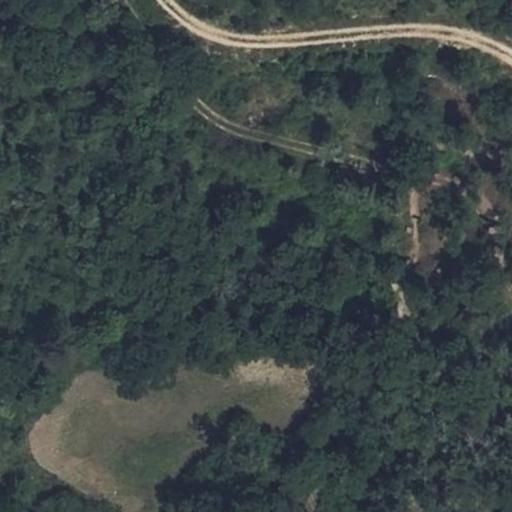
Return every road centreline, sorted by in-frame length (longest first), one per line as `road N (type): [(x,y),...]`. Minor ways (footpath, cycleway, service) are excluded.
road 1 (track): [(434,192),(485,218),(491,247),(458,271),(422,267),(401,277),(397,334),(374,412),(305,511)]
road 2 (track): [(110,0),(175,84),(226,126),(349,156),(434,192)]
road 3 (track): [(511,64),(433,28),(256,39),(194,22),(173,0)]
